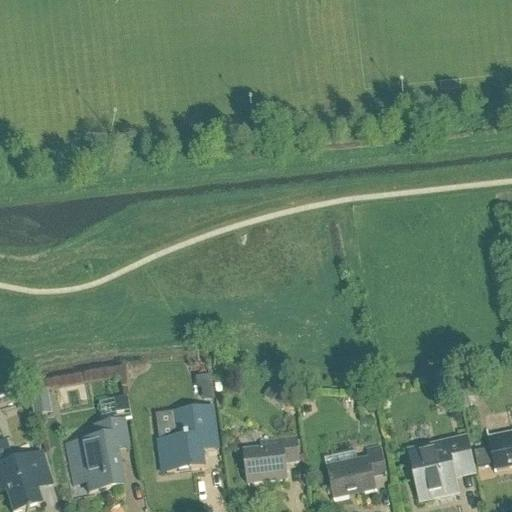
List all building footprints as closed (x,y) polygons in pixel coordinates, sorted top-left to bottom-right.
[(265,401),(284,413),(297,393),(278,381),(265,401)] [(455,401),(450,383),(436,387),(441,405),(455,401)] [(34,421),(51,417),(47,393),(30,397),(34,421)] [(377,416),(374,401),(356,405),(357,413),(367,411),(368,418),(377,416)] [(66,448),(74,490),(86,488),(88,496),(122,490),(115,453),(127,451),(122,424),(128,423),(125,405),(98,410),(102,429),(93,431),(95,443),(66,448)] [(205,472),(202,456),(218,454),(213,412),(173,417),(177,443),(158,445),(160,461),(165,460),(167,477),(205,472)] [(495,477),(511,473),(511,436),(488,441),(495,477)] [(244,454),(248,490),(287,485),(285,467),(299,466),(296,442),(260,446),(261,452),(244,454)] [(475,478),(467,443),(408,456),(420,505),(458,496),(455,483),(475,478)] [(12,466),(5,444),(0,445),(0,499),(5,497),(10,511),(31,511),(40,509),(35,494),(51,489),(40,456),(12,466)] [(324,462),(326,471),(334,506),(377,496),(373,480),(386,478),(380,450),(366,453),(368,462),(358,464),(356,455),(324,462)]
